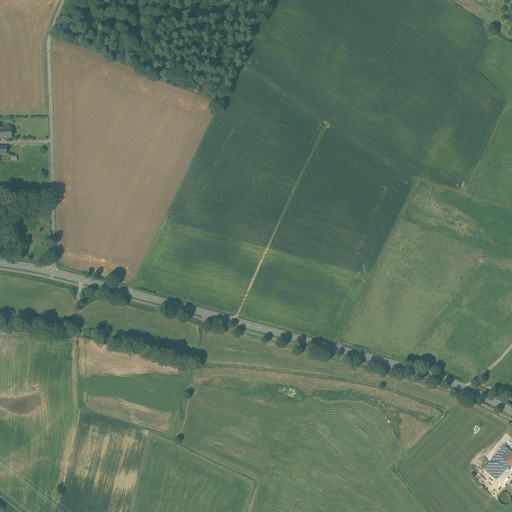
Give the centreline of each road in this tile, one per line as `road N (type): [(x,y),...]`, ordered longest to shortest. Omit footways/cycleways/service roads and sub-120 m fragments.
road 1 (tertiary): [(511,412),(401,366),(52,272)]
road 2 (residential): [(52,272),(47,42),(63,0)]
